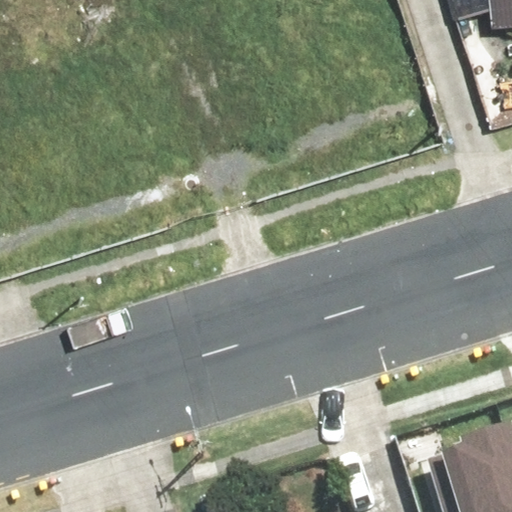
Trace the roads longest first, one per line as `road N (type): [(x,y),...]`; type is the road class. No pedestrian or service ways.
road 1 (tertiary): [(511,257),(0,412)]
road 2 (unknown): [(423,0),(511,211)]
road 3 (unknown): [(119,376),(166,511)]
